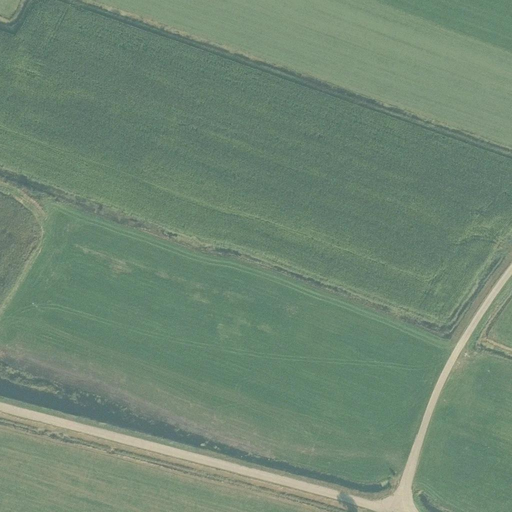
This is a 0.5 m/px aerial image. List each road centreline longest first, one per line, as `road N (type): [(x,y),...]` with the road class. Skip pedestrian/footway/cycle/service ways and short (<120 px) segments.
road 1 (unclassified): [(398,511),(0,408)]
road 2 (unclassified): [(398,511),(436,390),(511,268)]
